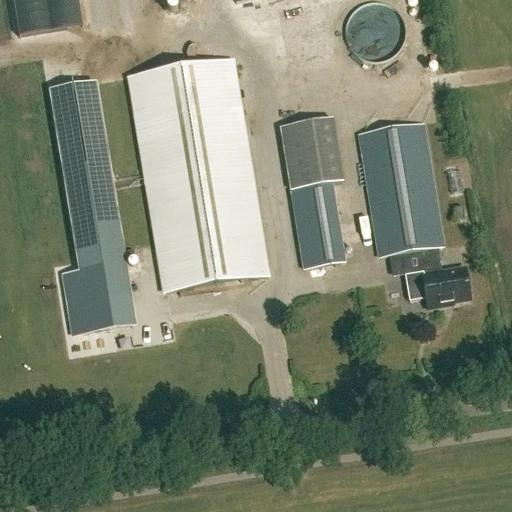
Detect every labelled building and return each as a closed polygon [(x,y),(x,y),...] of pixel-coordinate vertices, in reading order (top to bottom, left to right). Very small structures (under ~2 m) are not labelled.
[(75,0),(9,0),(16,39),(80,29),(75,0)] [(421,8),(406,10),(412,41),(427,38),(421,8)] [(354,58),(375,60),(378,20),(357,18),(354,58)] [(237,120),(226,66),(124,85),(165,300),(267,280),(244,160),(247,160),(240,119),(237,120)] [(124,299),(85,93),(47,100),(88,314),(120,308),(119,300),(124,299)] [(339,185),(329,123),(279,131),(302,274),(342,266),(329,187),(339,185)] [(441,250),(421,127),(357,138),(377,261),(417,255),(421,278),(418,278),(424,313),(444,310),(443,307),(468,303),(462,271),(439,274),(435,251),(441,250)]
